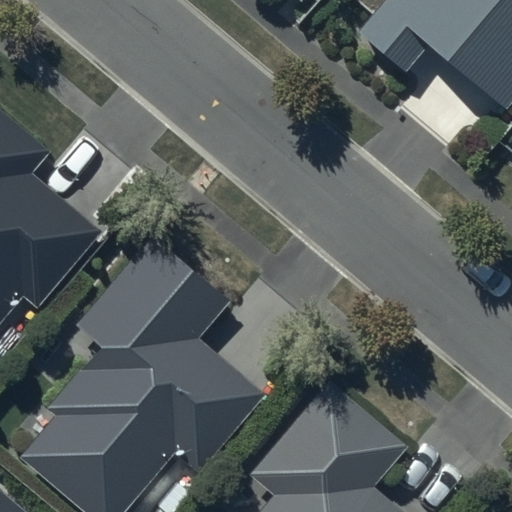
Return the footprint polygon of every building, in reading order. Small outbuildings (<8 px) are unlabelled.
[(511,0),(386,0),(359,33),(406,73),(425,50),(503,115),(511,104),(511,0)] [(0,314),(18,291),(35,304),(97,226),(28,171),(47,146),(0,108),(0,314)] [(29,432),(13,450),(85,511),(118,511),(172,450),(195,470),(265,389),(198,331),(229,295),(151,227),(72,318),(95,338),(43,398),(49,403),(44,410),(37,404),(19,424),(29,432)] [(411,511),(373,480),(406,440),(329,376),(249,471),(262,482),(247,499),(255,506),(250,511),(411,511)] [(0,511),(29,511),(0,488),(0,511)]
